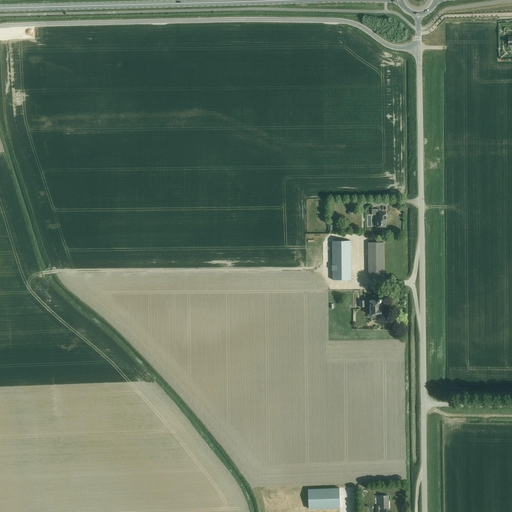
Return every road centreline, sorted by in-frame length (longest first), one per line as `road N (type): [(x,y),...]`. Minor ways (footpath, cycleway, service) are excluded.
road 1 (unclassified): [(0,26),(341,20),(390,46),(418,48)]
road 2 (unclassified): [(423,403),(418,48)]
road 3 (primary): [(0,8),(295,0)]
road 4 (track): [(327,268),(42,271)]
